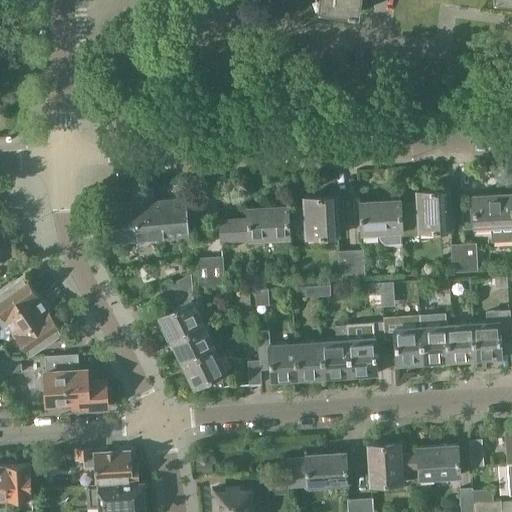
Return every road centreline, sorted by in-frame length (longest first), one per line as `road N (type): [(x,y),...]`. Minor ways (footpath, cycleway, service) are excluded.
road 1 (residential): [(60,157),(511,137)]
road 2 (residential): [(161,424),(511,399)]
road 3 (residential): [(161,424),(89,295),(64,213),(60,157)]
road 4 (residential): [(0,434),(161,424)]
road 5 (residential): [(60,157),(59,0)]
